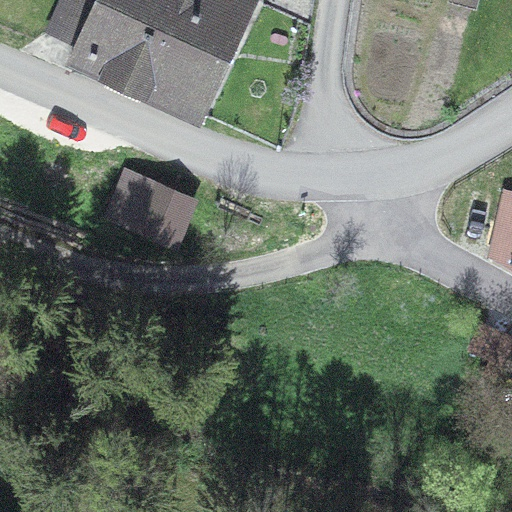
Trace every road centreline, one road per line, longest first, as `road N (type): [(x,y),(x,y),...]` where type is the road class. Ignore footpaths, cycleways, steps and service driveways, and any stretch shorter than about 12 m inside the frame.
road 1 (residential): [(355,194),(280,181),(0,75)]
road 2 (residential): [(355,194),(426,251),(511,299)]
road 3 (residential): [(511,122),(411,180),(355,194)]
road 4 (unknown): [(121,125),(0,152)]
